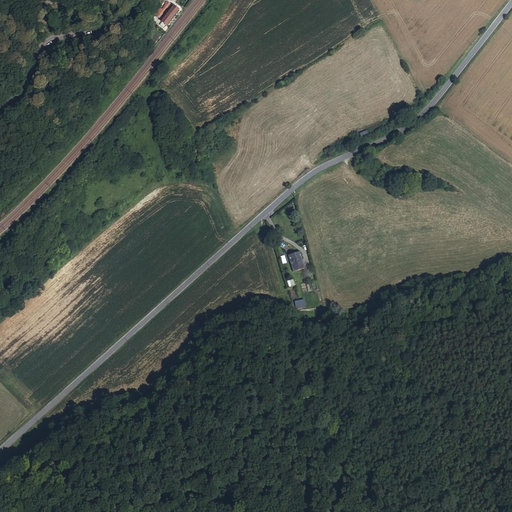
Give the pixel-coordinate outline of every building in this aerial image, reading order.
[(166,25),(179,8),(172,4),(167,1),(162,8),(160,7),(154,14),(161,19),(160,21),(166,25)] [(363,138),(369,135),(367,130),(360,132),(363,138)] [(287,255),(293,271),(305,267),(299,251),(287,255)] [(269,259),(272,267),(282,265),(285,272),(287,272),(282,256),(269,259)] [(282,265),(272,267),(274,275),(285,272),(282,265)] [(287,281),(291,291),(296,290),(293,279),(287,281)] [(295,300),(296,309),(305,307),(304,298),(295,300)]
